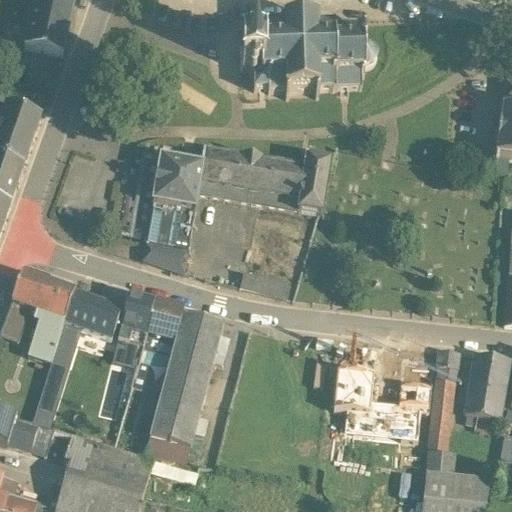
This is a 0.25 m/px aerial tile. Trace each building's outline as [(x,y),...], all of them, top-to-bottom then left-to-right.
[(61,60),(74,0),(31,0),(20,52),(61,60)] [(240,54),(238,54),(239,74),(246,74),(246,75),(246,76),(246,77),(247,77),(248,79),(249,79),(251,80),(252,79),(253,81),(252,95),(266,95),(266,97),(283,97),(284,104),(287,103),(287,98),(314,97),(314,102),(317,102),(317,95),(360,94),(359,82),(363,82),(362,74),(367,73),(371,72),(374,69),(376,65),(376,60),(376,56),(373,52),(370,49),(366,48),(362,48),(362,46),(363,46),(365,45),(365,43),(366,41),(365,40),(364,38),(362,38),(361,37),(359,38),(358,39),(358,28),(315,28),(314,21),(311,22),(312,26),(285,28),(284,22),(282,22),(282,27),(264,29),(264,33),(261,31),(258,31),(254,31),(251,33),(250,36),(249,40),(250,44),(252,46),(255,48),(258,49),(258,53),(240,53),(240,54)] [(0,94),(15,99),(21,77),(6,73),(0,92),(0,94)] [(511,87),(504,87),(502,105),(511,106),(511,87)] [(0,162),(22,171),(39,121),(3,108),(0,116),(0,162)] [(511,113),(501,112),(491,184),(502,186),(506,186),(509,163),(511,163),(511,113)] [(317,219),(322,220),(330,165),(304,161),(302,171),(202,154),(199,170),(195,199),(317,219)] [(15,191),(22,171),(0,162),(0,204),(9,208),(15,191)] [(182,280),(199,170),(158,163),(144,247),(141,265),(182,280)] [(0,204),(0,233),(9,208),(0,204)] [(36,329),(26,361),(50,370),(73,297),(57,291),(20,278),(17,286),(0,334),(0,342),(17,348),(28,316),(34,318),(31,326),(36,329)] [(241,279),(238,292),(285,303),(288,290),(241,279)] [(511,330),(511,283),(506,282),(503,329),(511,330)] [(110,348),(120,314),(73,297),(50,370),(32,428),(49,433),(80,337),(110,348)] [(154,305),(128,298),(123,314),(109,364),(119,367),(116,380),(132,384),(154,305)] [(166,374),(183,313),(154,305),(132,384),(131,392),(141,396),(149,370),(166,374)] [(222,330),(181,320),(166,374),(143,462),(184,474),(189,454),(199,456),(206,423),(202,423),(198,422),(207,382),(211,370),(220,372),(228,345),(219,342),(222,330)] [(458,358),(437,355),(420,511),(484,511),(489,485),(489,484),(452,480),(454,459),(454,458),(448,458),(458,358)] [(473,436),(487,439),(490,425),(500,427),(508,365),(473,360),(461,420),(464,420),(464,429),(474,431),(473,436)] [(402,361),(396,410),(427,413),(432,365),(402,361)] [(334,376),(329,433),(366,437),(374,381),(374,380),(334,376)] [(197,478),(152,465),(0,418),(0,450),(62,469),(62,467),(67,468),(62,486),(141,504),(149,478),(193,492),(197,478)] [(511,444),(501,441),(496,468),(511,471),(511,444)] [(0,511),(34,511),(36,507),(13,501),(17,486),(0,481),(0,511)] [(62,486),(54,511),(139,511),(141,504),(62,486)]
